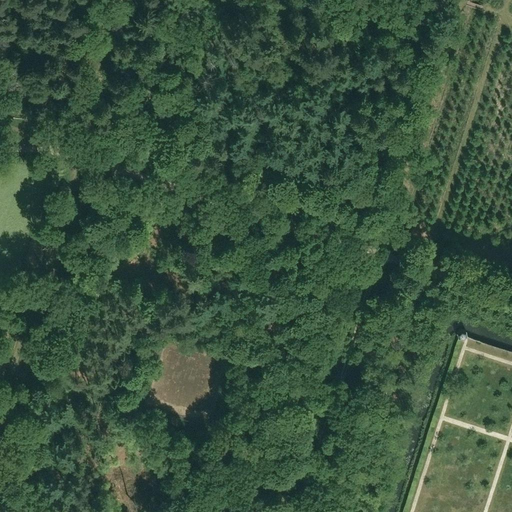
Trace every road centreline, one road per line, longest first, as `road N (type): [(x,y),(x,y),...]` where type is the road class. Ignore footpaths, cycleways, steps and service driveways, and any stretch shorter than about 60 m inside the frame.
road 1 (track): [(511,298),(80,159),(0,150)]
road 2 (track): [(380,255),(299,511)]
road 3 (track): [(0,407),(80,159)]
road 4 (track): [(112,0),(60,154)]
